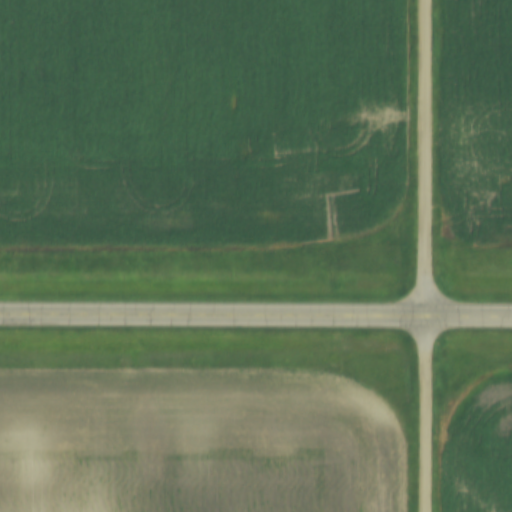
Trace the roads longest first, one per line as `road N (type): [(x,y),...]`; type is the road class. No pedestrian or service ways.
road 1 (secondary): [(511,316),(0,314)]
road 2 (residential): [(423,316),(430,0)]
